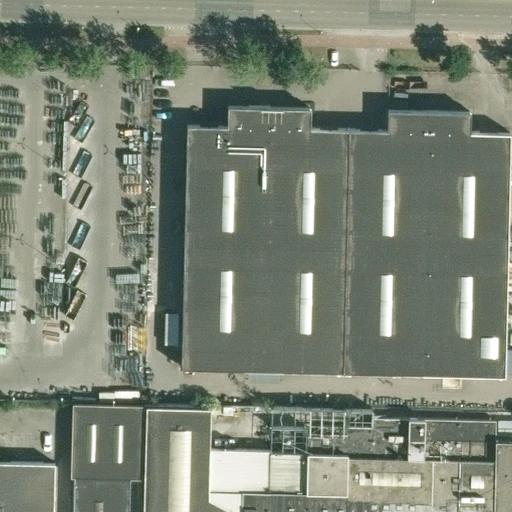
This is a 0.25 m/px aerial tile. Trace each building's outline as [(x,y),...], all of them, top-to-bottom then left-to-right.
[(182,367),(262,368),(268,107),(228,106),(228,126),(187,125),(182,367)] [(310,108),(268,107),(262,368),(343,370),(346,128),(309,127),(310,108)] [(343,370),(423,372),(428,110),(388,109),(388,129),(346,128),(343,370)] [(470,111),(428,110),(423,372),(504,373),(504,369),(505,341),(509,132),(470,131),(470,111)] [(130,511),(131,477),(142,477),(143,406),(72,404),(71,476),(75,476),(74,511),(130,511)] [(511,511),(511,439),(496,439),(496,421),(409,418),(392,417),(372,416),(372,414),(343,413),(343,425),(321,424),(321,435),(307,434),(306,452),(269,450),(270,449),(212,447),(209,447),(210,412),(232,413),(232,405),(210,404),(210,408),(145,407),(144,506),(144,511),(511,511)] [(511,419),(497,420),(497,438),(511,438),(511,419)] [(0,511),(54,511),(55,462),(0,461),(0,511)]
